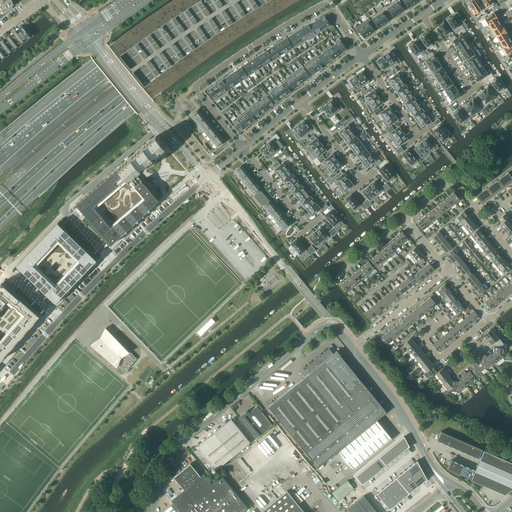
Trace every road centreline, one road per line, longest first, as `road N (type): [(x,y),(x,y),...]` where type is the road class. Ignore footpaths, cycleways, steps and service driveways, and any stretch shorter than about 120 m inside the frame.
road 1 (motorway): [(0,222),(239,14)]
road 2 (motorway): [(0,203),(76,134),(239,14)]
road 3 (unclassified): [(351,349),(330,326),(294,351),(176,449),(152,511)]
road 4 (motorway): [(206,0),(0,159)]
road 5 (residential): [(361,54),(322,3),(196,91)]
road 6 (residential): [(115,263),(206,177)]
road 7 (unclassified): [(351,349),(423,450)]
road 8 (residential): [(488,319),(440,357),(423,338),(448,317)]
